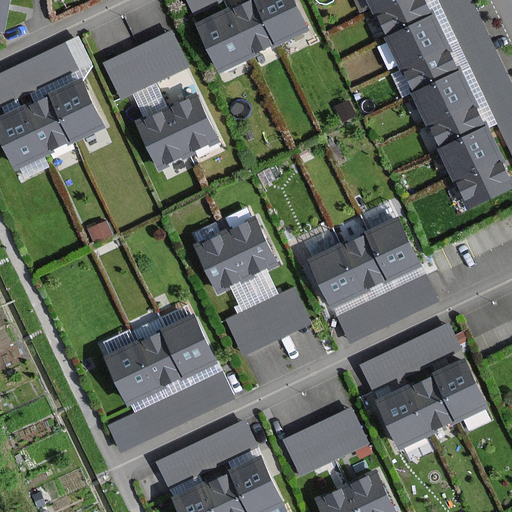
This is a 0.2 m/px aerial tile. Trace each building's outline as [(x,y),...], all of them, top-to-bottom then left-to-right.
[(0,0),(0,32),(3,33),(9,0),(0,0)] [(223,0),(190,0),(197,13),(223,0)] [(198,26),(219,69),(250,55),(274,43),(309,27),(296,0),(253,0),(248,3),(229,11),(222,15),(198,26)] [(369,0),(387,36),(414,92),(440,148),(468,207),(511,186),(511,182),(507,172),(500,158),(495,147),(490,137),(485,126),(479,114),(474,104),(469,93),(463,81),(459,71),(453,60),(448,49),(443,37),(437,26),(432,15),(427,4),(424,0),(369,0)] [(511,88),(470,0),(439,0),(511,154),(511,88)] [(187,67),(172,33),(106,62),(121,96),(187,67)] [(0,106),(90,64),(77,38),(0,74),(0,106)] [(0,120),(0,134),(15,167),(46,152),(71,141),(106,124),(85,80),(72,86),(50,97),(39,102),(25,109),(15,113),(0,120)] [(152,118),(140,124),(159,165),(219,138),(200,96),(188,102),(176,107),(164,113),(152,118)] [(351,99),(337,105),(345,121),(358,115),(351,99)] [(110,219),(91,227),(97,241),(116,233),(110,219)] [(399,220),(367,235),(342,247),(311,261),(331,303),(345,296),(360,290),(362,289),(375,283),(386,277),(389,276),(404,269),(419,262),(399,220)] [(277,261),(257,221),(198,249),(218,290),(230,284),(242,278),(253,273),(265,267),(277,261)] [(437,300),(426,275),(340,317),(352,341),(437,300)] [(310,323),(295,290),(230,320),(245,353),(310,323)] [(195,318),(162,333),(138,344),(107,359),(128,402),(142,395),(157,388),(159,388),(172,381),(183,376),(186,375),(201,368),(216,361),(195,318)] [(459,351),(448,326),(363,365),(374,390),(459,351)] [(427,431),(429,430),(453,419),(457,417),(486,403),(465,360),(447,369),(433,376),(419,382),(408,387),(392,395),(377,402),(398,445),(427,431)] [(234,397),(222,373),(110,426),(122,450),(234,397)] [(366,443),(351,411),(286,441),(302,473),(366,443)] [(256,445),(244,421),(159,462),(171,487),(256,445)] [(258,511),(282,501),(262,458),(245,466),(229,473),(216,479),(205,485),(188,492),(174,499),(180,511),(258,511)] [(397,511),(379,473),(360,482),(333,494),(319,501),(323,511),(397,511)]
